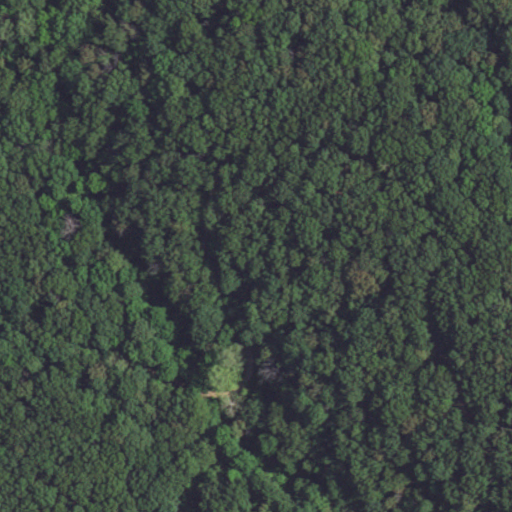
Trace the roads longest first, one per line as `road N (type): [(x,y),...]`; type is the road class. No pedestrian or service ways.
road 1 (residential): [(0,299),(205,397),(247,386),(249,362),(207,245),(225,175),(243,148),(267,137),(303,137),(349,151),(411,186),(476,241),(511,285),(34,16),(12,19)]
road 2 (residential): [(476,241),(447,281),(448,396)]
